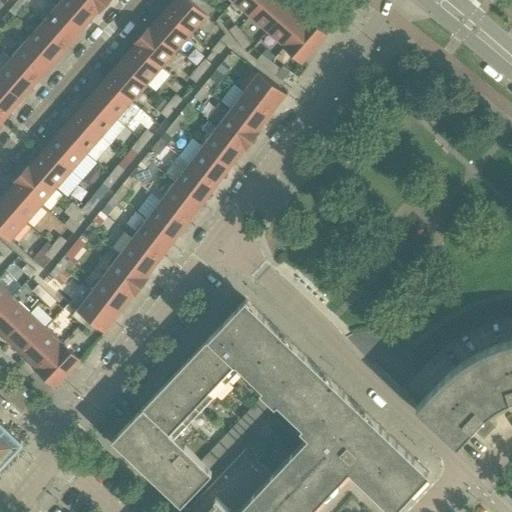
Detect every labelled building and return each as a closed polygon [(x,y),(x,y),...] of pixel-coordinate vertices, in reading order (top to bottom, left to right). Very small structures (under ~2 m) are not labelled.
[(84,0),(60,0),(56,5),(83,29),(98,12),(84,0)] [(84,0),(98,12),(108,0),(84,0)] [(171,0),(164,9),(191,32),(212,9),(202,0),(171,0)] [(233,0),(233,1),(250,16),(264,0),(233,0)] [(264,0),(250,16),(267,31),(291,4),(286,0),(264,0)] [(23,7),(17,1),(9,10),(15,16),(23,7)] [(267,31),(284,46),(308,19),(291,4),(267,31)] [(56,5),(41,23),(68,46),(83,29),(56,5)] [(164,9),(149,26),(176,50),(191,32),(164,9)] [(308,19),(284,46),(302,62),(326,35),(308,19)] [(41,23),(26,40),(53,63),(68,46),(41,23)] [(229,30),(236,40),(242,35),(235,25),(229,30)] [(149,26),(134,43),(161,67),(176,50),(149,26)] [(242,35),(236,40),(243,49),(250,44),(242,35)] [(26,40),(11,57),(38,81),(53,63),(26,40)] [(211,51),(217,56),(225,47),(219,41),(211,51)] [(272,42),(265,49),(273,56),(280,48),(272,42)] [(134,43),(119,60),(147,84),(161,67),(134,43)] [(236,56),(230,50),(222,60),(229,65),(236,56)] [(256,61),(266,68),(271,61),(261,54),(256,61)] [(11,57),(0,69),(0,78),(23,98),(38,81),(11,57)] [(204,59),(197,68),(203,73),(211,64),(204,59)] [(119,60),(104,77),(132,101),(147,84),(119,60)] [(271,61),(266,68),(275,75),(280,69),(271,61)] [(280,69),(275,75),(282,80),(289,71),(283,66),(280,69)] [(203,73),(197,68),(189,78),(195,83),(203,73)] [(299,78),(289,71),(282,80),(292,87),(299,78)] [(258,72),(244,91),(272,112),(287,94),(258,72)] [(104,77),(89,95),(117,118),(132,101),(104,77)] [(208,77),(201,87),(207,92),(214,82),(208,77)] [(0,78),(0,108),(8,115),(23,98),(0,78)] [(207,92),(201,87),(193,96),(199,101),(207,92)] [(244,91),(230,109),(258,130),(272,112),(244,91)] [(176,94),(168,104),(174,109),(182,100),(176,94)] [(89,95),(74,112),(101,136),(117,118),(89,95)] [(160,114),(160,113),(168,104),(161,99),(153,109),(160,114)] [(174,109),(168,104),(160,113),(167,118),(174,109)] [(0,108),(0,124),(8,115),(0,108)] [(230,109),(216,127),(245,148),(258,130),(230,109)] [(74,112),(59,129),(86,153),(101,136),(74,112)] [(180,113),(172,122),(178,127),(186,118),(180,113)] [(178,127),(172,122),(164,132),(171,137),(178,127)] [(216,127),(202,145),(231,167),(245,148),(216,127)] [(59,129),(44,147),(71,170),(86,153),(59,129)] [(146,130),(139,139),(145,144),(153,135),(146,130)] [(145,144),(139,139),(131,149),(137,154),(145,144)] [(202,145),(188,163),(217,185),(231,167),(202,145)] [(44,147),(29,164),(56,187),(71,170),(44,147)] [(151,149),(143,158),(149,163),(157,154),(151,149)] [(149,163),(143,158),(135,167),(142,172),(149,163)] [(135,167),(129,176),(143,187),(158,170),(149,163),(142,172),(135,167)] [(188,163),(174,181),(203,203),(217,185),(188,163)] [(29,164),(14,181),(42,204),(56,187),(29,164)] [(117,166),(110,175),(116,180),(124,171),(117,166)] [(116,180),(110,175),(102,184),(108,189),(116,180)] [(14,181),(0,197),(0,198),(26,222),(42,204),(14,181)] [(174,181),(160,200),(189,221),(203,203),(174,181)] [(122,184),(114,194),(120,199),(128,189),(122,184)] [(120,199),(114,194),(107,203),(113,208),(120,199)] [(26,222),(0,198),(0,230),(10,240),(26,222)] [(160,200),(147,218),(175,239),(189,221),(160,200)] [(88,201),(81,210),(87,215),(95,206),(88,201)] [(87,215),(81,210),(73,219),(80,225),(87,215)] [(147,218),(133,236),(161,258),(175,239),(147,218)] [(93,220),(85,229),(92,234),(99,225),(93,220)] [(92,234),(85,229),(78,239),(84,244),(92,234)] [(60,236),(52,245),(58,251),(66,241),(60,236)] [(133,236),(119,254),(148,276),(161,258),(133,236)] [(1,242),(0,243),(0,251),(5,256),(10,250),(1,242)] [(58,251),(52,245),(44,255),(51,260),(58,251)] [(119,254),(105,272),(134,294),(148,276),(119,254)] [(64,255),(57,265),(63,270),(71,260),(64,255)] [(35,272),(26,264),(21,270),(30,278),(35,272)] [(63,270),(57,265),(49,274),(56,279),(63,270)] [(105,272),(91,290),(120,312),(134,294),(105,272)] [(0,309),(13,296),(0,283),(0,309)] [(33,290),(42,299),(47,293),(38,285),(33,290)] [(120,312),(91,290),(72,316),(91,330),(96,324),(105,331),(120,312)] [(47,293),(42,299),(50,307),(56,301),(47,293)] [(0,309),(0,333),(5,338),(30,312),(13,296),(0,309)] [(308,511),(347,471),(349,469),(393,511),(429,473),(245,299),(209,337),(240,366),(263,388),(260,390),(264,394),(266,391),(277,401),(302,426),(300,428),(308,436),(272,474),(245,448),(187,510),(189,511),(308,511)] [(5,338),(21,353),(46,327),(30,312),(5,338)] [(21,353),(38,369),(63,343),(46,327),(21,353)] [(174,436),(240,366),(209,337),(161,388),(112,439),(181,504),(212,472),(211,471),(200,461),(184,446),(174,436)] [(471,355),(467,357),(465,359),(460,363),(454,367),(449,371),(444,376),(439,381),(416,405),(457,444),(472,428),(479,434),(491,421),(484,415),(486,413),(490,409),(495,406),(499,403),(504,401),(509,398),(511,407),(511,338),(510,339),(503,341),(496,343),(489,346),(483,349),(477,352),(471,355)] [(63,343),(38,369),(55,385),(80,359),(63,343)] [(266,391),(264,394),(200,461),(211,471),(277,401),(266,391)] [(0,464),(22,442),(0,421),(0,464)] [(393,511),(403,511),(434,480),(428,474),(393,511)]
